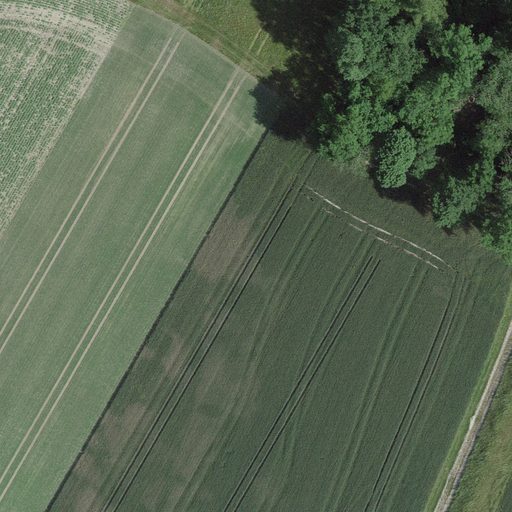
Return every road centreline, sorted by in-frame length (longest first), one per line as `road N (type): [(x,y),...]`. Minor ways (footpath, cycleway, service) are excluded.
road 1 (track): [(511,230),(346,142),(274,74),(174,0)]
road 2 (track): [(439,511),(511,335)]
